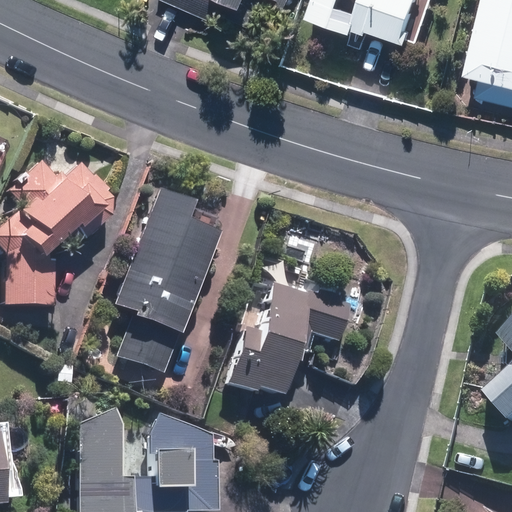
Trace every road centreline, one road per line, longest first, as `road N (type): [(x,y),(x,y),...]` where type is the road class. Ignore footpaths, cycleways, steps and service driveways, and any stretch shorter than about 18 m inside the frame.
road 1 (tertiary): [(0,21),(268,131),(457,184)]
road 2 (residential): [(457,184),(394,434),(348,511)]
